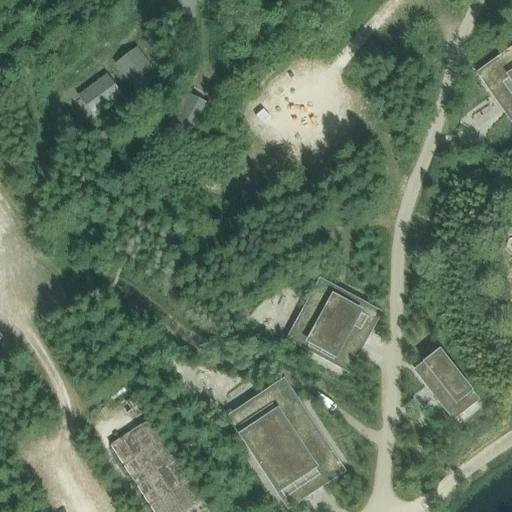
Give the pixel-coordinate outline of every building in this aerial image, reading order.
[(511,51),(509,54),(479,75),(511,122),(511,51)] [(380,314),(323,282),(291,341),(348,372),(380,314)] [(476,401),(439,355),(416,372),(453,419),(476,401)] [(342,473),(283,384),(229,420),(288,509),(342,473)] [(209,405),(226,399),(222,387),(205,393),(209,405)] [(150,421),(110,447),(152,511),(186,511),(203,501),(150,421)]
